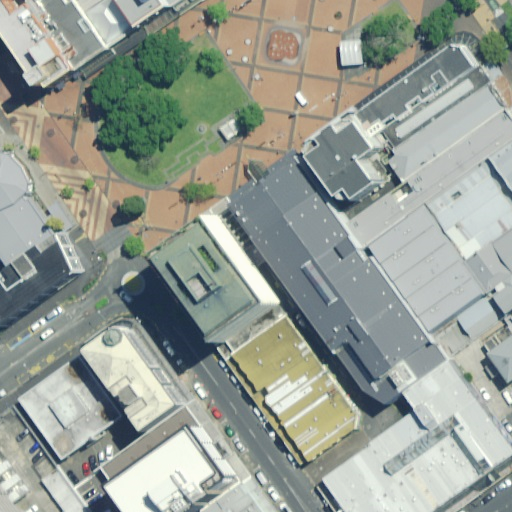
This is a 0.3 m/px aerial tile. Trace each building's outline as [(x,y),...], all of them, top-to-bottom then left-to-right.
[(75,75),(23,0),(0,0),(0,27),(0,28),(46,94),(75,75)] [(71,0),(23,0),(75,75),(107,53),(71,0)] [(110,0),(71,0),(107,53),(133,35),(110,0)] [(170,10),(162,0),(110,0),(133,35),(170,10)] [(184,0),(162,0),(170,10),(184,0)] [(356,116),(360,122),(373,140),(479,67),(465,45),(455,46),(356,116)] [(488,80),(479,67),(373,140),(383,154),(488,80)] [(506,107),(488,80),(383,154),(403,181),(506,107)] [(511,143),(511,116),(506,107),(403,181),(422,207),(511,143)] [(239,118),(223,128),(231,139),(246,129),(239,118)] [(360,122),(311,156),(307,159),(338,202),(346,196),(353,206),(381,187),(366,166),(383,154),(373,140),(360,122)] [(511,143),(422,207),(462,263),(511,229),(511,143)] [(0,246),(17,272),(64,239),(34,195),(37,191),(38,183),(31,168),(18,155),(9,153),(0,156),(0,246)] [(301,158),(223,213),(289,305),(303,295),(370,388),(393,403),(401,394),(445,362),(448,361),(429,335),(365,247),(347,222),(301,158)] [(403,181),(347,222),(365,247),(422,207),(403,181)] [(422,207),(365,247),(429,335),(442,325),(484,294),(462,263),(422,207)] [(289,305),(223,213),(157,259),(225,353),(281,313),(289,305)] [(511,229),(462,263),(484,294),(503,319),(511,312),(511,229)] [(64,239),(17,272),(0,283),(0,310),(13,328),(91,273),(71,233),(64,239)] [(281,313),(225,353),(302,469),(366,422),(281,313)] [(126,328),(117,327),(90,346),(153,434),(189,409),(126,328)] [(511,333),(483,354),(506,385),(511,380),(511,333)] [(84,351),(20,395),(66,460),(129,415),(84,351)] [(511,454),(445,362),(401,394),(413,410),(315,481),(337,511),(444,511),(511,463),(511,454)] [(197,511),(240,483),(189,409),(153,434),(106,467),(137,511),(197,511)] [(0,511),(30,511),(0,469),(0,511)] [(263,511),(240,483),(197,511),(263,511)]
